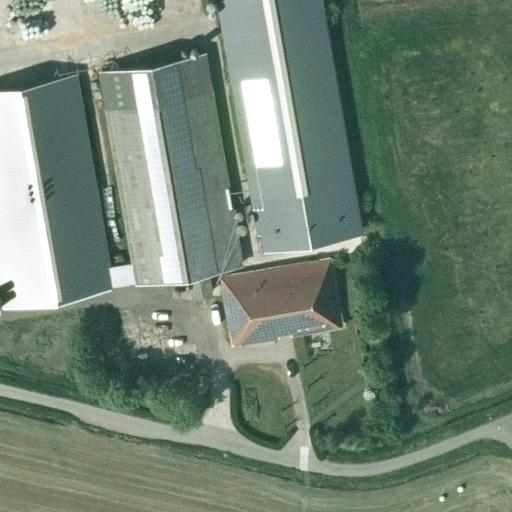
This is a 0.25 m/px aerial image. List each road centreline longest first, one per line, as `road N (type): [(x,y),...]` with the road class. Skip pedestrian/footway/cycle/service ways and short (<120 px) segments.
road 1 (unclassified): [(511,419),(398,463),(342,470),(0,390)]
road 2 (track): [(199,0),(204,28),(0,59)]
